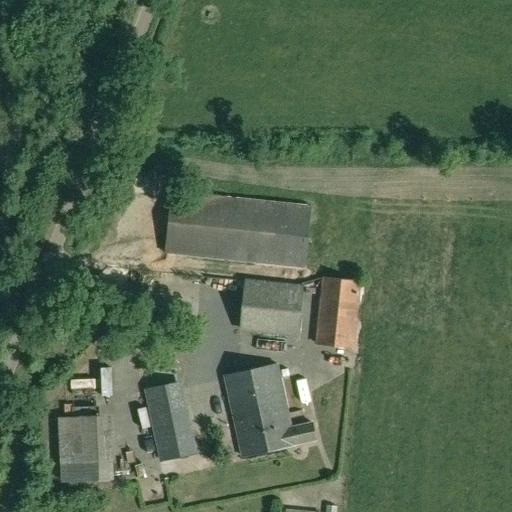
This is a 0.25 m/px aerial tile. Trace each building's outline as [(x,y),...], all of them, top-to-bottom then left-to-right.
[(171,191),(166,255),(305,269),(310,217),(318,218),(319,206),(304,204),(305,193),(284,191),(283,194),(258,191),(259,189),(243,187),(242,198),(171,191)] [(304,285),(246,279),(241,330),(299,336),(304,285)] [(322,279),(315,343),(355,349),(361,284),(322,279)] [(310,361),(302,360),(297,406),(305,406),(305,407),(314,408),(314,407),(322,408),(327,363),(319,362),(319,361),(310,360),(310,361)] [(292,427),(278,364),(225,376),(242,456),(295,445),(295,444),(316,440),(312,422),(292,427)] [(183,380),(145,388),(160,460),(199,452),(183,380)] [(111,415),(58,417),(61,484),(114,482),(111,415)]
